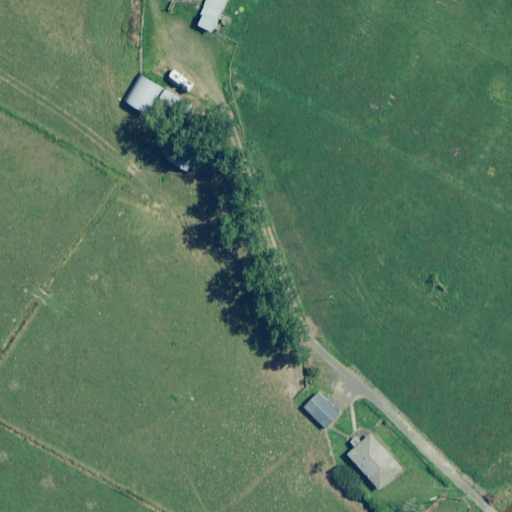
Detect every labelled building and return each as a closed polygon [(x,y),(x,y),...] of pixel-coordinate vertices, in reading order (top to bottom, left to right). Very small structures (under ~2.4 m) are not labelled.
[(199,26),(213,33),(214,30),(217,32),(220,26),(217,24),(228,0),(208,0),(202,15),(204,16),(199,26)] [(161,88),(141,76),(126,102),(146,114),(161,88)] [(177,96),(165,91),(162,98),(174,104),(177,96)] [(181,134),(165,159),(188,174),(204,148),(181,134)] [(341,415),(321,394),(306,408),(326,429),(341,415)] [(312,428),(306,434),(317,445),(313,449),(323,459),(333,449),(312,428)] [(404,470),(373,435),(349,456),(380,491),(404,470)]
